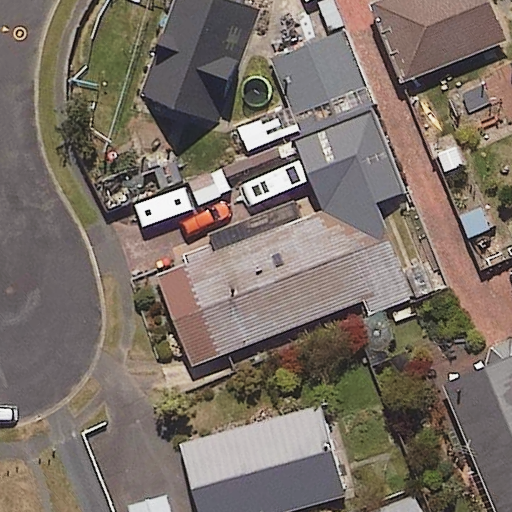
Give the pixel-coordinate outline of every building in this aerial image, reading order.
[(222,126),(267,13),(234,0),(172,0),(136,92),(222,126)] [(492,0),(392,0),(378,5),(407,82),(509,44),(492,0)] [(272,61),(301,141),(377,113),(348,34),(272,61)] [(377,113),(301,141),(309,162),(198,203),(216,254),(160,274),(194,365),(365,303),(369,315),(414,299),(379,203),(406,193),(377,113)] [(474,166),(460,132),(433,142),(447,177),(474,166)] [(500,232),(488,204),(455,218),(466,246),(500,232)] [(493,511),(511,511),(511,361),(442,391),(493,511)] [(295,511),(348,498),(325,409),(183,446),(200,511),(295,511)] [(422,511),(415,494),(369,511),(422,511)] [(128,511),(173,511),(168,496),(128,510),(128,511)]
